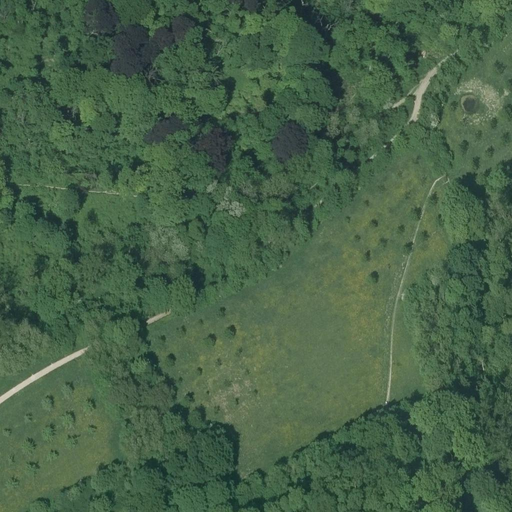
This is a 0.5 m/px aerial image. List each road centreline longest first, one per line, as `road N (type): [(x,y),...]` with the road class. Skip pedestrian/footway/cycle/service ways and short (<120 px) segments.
road 1 (track): [(0,400),(241,269)]
road 2 (track): [(241,269),(413,119)]
road 3 (track): [(420,92),(453,54),(511,13)]
